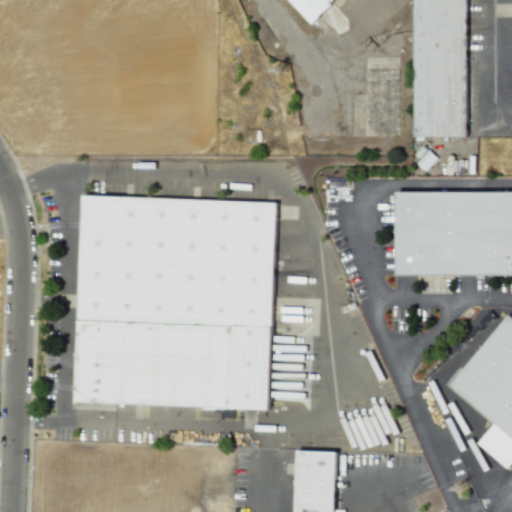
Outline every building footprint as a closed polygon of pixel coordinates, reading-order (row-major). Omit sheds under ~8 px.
[(289,0),(335,0),(319,16),(320,18),(313,25),(289,0)] [(415,0),(469,0),(469,137),(415,137),(415,0)] [(397,276),(511,275),(511,191),(396,192),(397,276)] [(83,195),(278,202),(270,410),(97,403),(74,402),(83,195)] [(511,435),(452,385),(511,315),(511,435)] [(295,511),(298,449),(337,450),(335,509),(346,509),(346,511),(295,511)]
